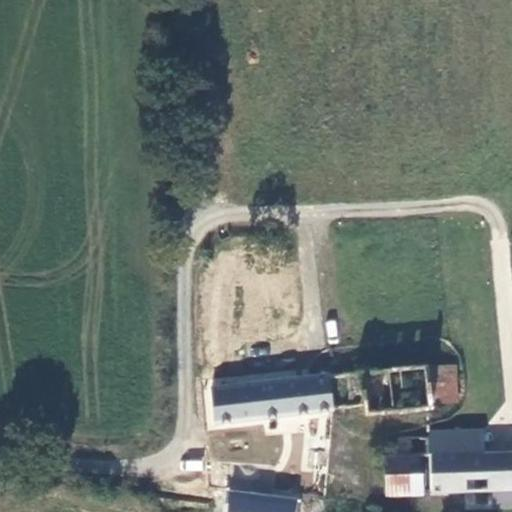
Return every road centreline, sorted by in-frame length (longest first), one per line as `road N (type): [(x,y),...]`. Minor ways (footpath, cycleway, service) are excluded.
road 1 (unclassified): [(0,463),(174,463),(183,448),(184,217)]
road 2 (track): [(184,217),(174,0)]
